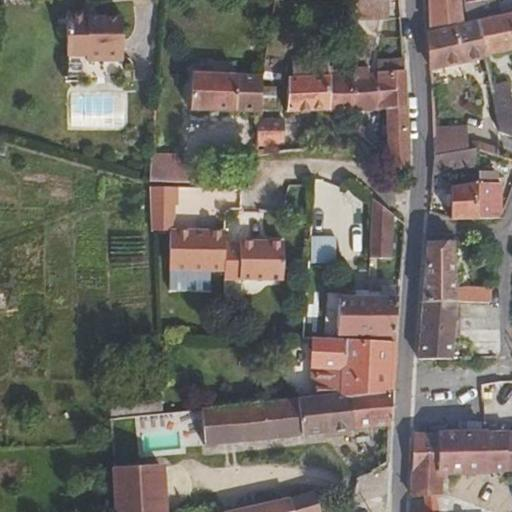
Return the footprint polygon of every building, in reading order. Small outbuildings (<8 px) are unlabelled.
[(345,0),(345,12),(360,12),(360,0),(345,0)] [(360,0),(360,12),(376,11),(375,0),(360,0)] [(453,0),(421,0),(423,21),(455,14),(453,0)] [(511,41),(511,4),(471,15),(477,50),(511,41)] [(65,6),(66,49),(84,49),(84,54),(120,54),(120,11),(92,12),(83,12),(83,5),(65,6)] [(477,50),(471,15),(460,17),(458,18),(455,18),(423,26),(422,27),(423,63),(477,50)] [(346,102),(345,68),(325,68),(325,48),(290,48),(289,69),(282,69),(281,103),(346,102)] [(373,57),(373,67),(397,68),(397,57),(373,57)] [(345,68),(346,102),(374,102),(373,67),(361,67),(361,60),(346,60),(345,68)] [(373,67),(374,102),(381,102),(385,157),(385,162),(400,161),(402,144),(397,68),(373,67)] [(256,104),(256,70),(189,71),(187,104),(253,104),(256,104)] [(511,128),(511,96),(494,101),(493,95),(485,96),(490,128),(499,130),(511,128)] [(252,128),(252,135),(274,135),(274,113),(253,113),(252,128)] [(461,143),(457,120),(426,124),(426,151),(439,149),(449,146),(460,144),(461,143)] [(440,166),(439,149),(426,151),(426,168),(440,166)] [(178,178),(179,160),(151,159),(150,176),(178,178)] [(493,210),(490,178),(486,177),(485,165),(468,167),(470,178),(472,213),(492,213),(493,210)] [(472,213),(470,178),(468,167),(463,168),(464,179),(442,182),(444,214),(472,213)] [(146,217),(171,217),(170,199),(173,199),(173,181),(144,181),(146,217)] [(366,192),(363,254),(383,254),(385,207),(366,192)] [(168,264),(218,265),(219,238),(218,225),(171,225),(168,225),(168,264)] [(310,234),(311,261),(336,260),(335,233),(310,234)] [(233,238),(219,238),(218,265),(219,273),(277,273),(277,236),(233,236),(233,238)] [(445,271),(444,237),(420,236),(418,271),(445,271)] [(445,271),(418,271),(416,295),(446,295),(445,271)] [(361,330),(362,293),(334,292),(332,329),(361,330)] [(386,330),(388,294),(362,293),(361,330),(386,330)] [(442,353),(446,295),(416,295),(411,353),(442,353)] [(307,331),(300,393),(384,385),(386,339),(360,336),(307,331)] [(101,379),(102,394),(156,391),(156,376),(153,376),(101,379)] [(300,393),(195,402),(198,438),(382,420),(384,385),(300,393)] [(511,425),(496,426),(480,426),(481,464),(511,462),(511,425)] [(481,464),(480,426),(406,428),(404,489),(436,489),(436,466),(481,464)] [(159,511),(157,460),(107,464),(110,511),(159,511)] [(308,487),(214,508),(213,511),(313,511),(324,509),(320,493),(310,496),(308,487)]
